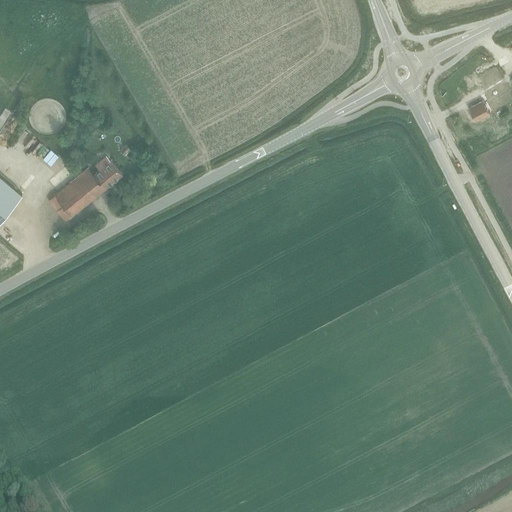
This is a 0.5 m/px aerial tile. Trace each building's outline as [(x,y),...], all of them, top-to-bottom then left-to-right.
[(409,65),(406,71),(413,75),(416,69),(409,65)] [(489,92),(503,85),(494,68),(480,76),(489,92)] [(486,104),(491,101),(489,97),(470,108),(476,119),(490,112),(486,104)] [(499,109),(505,106),(502,100),(495,103),(499,109)] [(24,127),(28,113),(19,111),(16,125),(24,127)] [(93,174),(104,188),(122,174),(110,160),(104,165),(100,160),(94,165),(98,169),(93,174)] [(58,191),(48,199),(65,220),(104,188),(93,174),(88,167),(77,176),(58,191)] [(22,181),(26,175),(17,169),(13,175),(22,181)] [(0,225),(3,221),(0,218),(22,193),(0,174),(0,225)]
